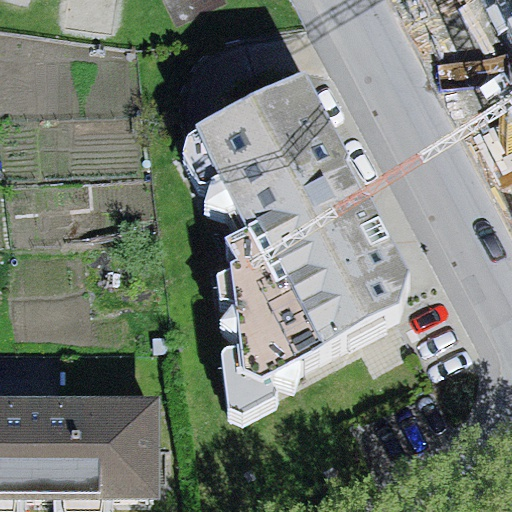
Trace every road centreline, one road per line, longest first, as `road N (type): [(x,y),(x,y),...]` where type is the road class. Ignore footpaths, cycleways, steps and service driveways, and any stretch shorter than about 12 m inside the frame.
road 1 (residential): [(346,0),(511,312)]
road 2 (residential): [(392,511),(511,450)]
